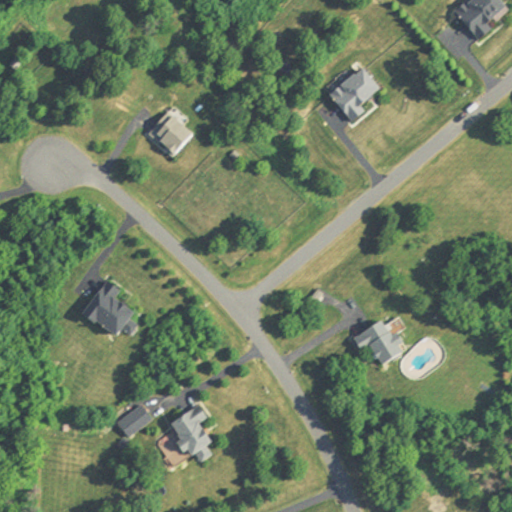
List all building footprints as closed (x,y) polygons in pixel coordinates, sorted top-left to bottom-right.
[(473,41),(507,15),(495,0),(473,0),(453,15),(473,41)] [(379,96),(361,72),(327,98),(344,122),(379,96)] [(169,161),(192,139),(167,114),(145,137),(169,161)] [(113,342),(118,334),(129,340),(136,329),(128,323),(132,316),(114,306),(120,296),(101,284),(79,321),(113,342)] [(378,371),(402,356),(382,323),(350,343),(359,358),(367,353),(378,371)] [(165,428),(183,460),(192,455),(198,466),(213,458),(195,427),(205,422),(198,410),(165,428)]
